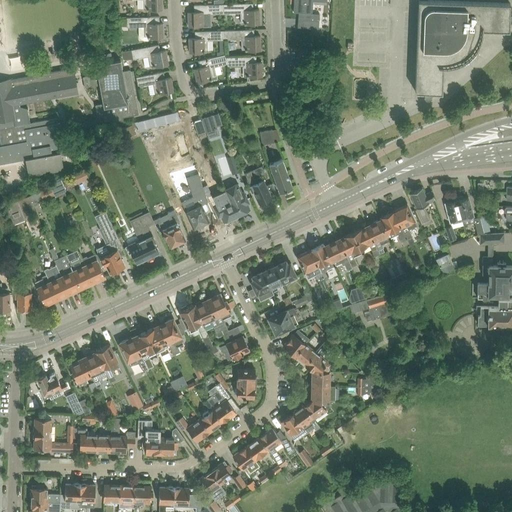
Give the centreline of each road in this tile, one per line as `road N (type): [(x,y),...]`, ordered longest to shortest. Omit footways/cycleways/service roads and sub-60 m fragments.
road 1 (unclassified): [(12,466),(185,466),(267,407),(270,361),(221,256)]
road 2 (residential): [(275,0),(276,83),(191,87),(173,18)]
road 3 (secondary): [(16,345),(221,256)]
road 4 (secondary): [(221,256),(369,186)]
road 5 (secondary): [(511,124),(459,138),(369,186)]
road 6 (secondary): [(369,186),(511,149)]
road 7 (unclassified): [(12,466),(16,345)]
